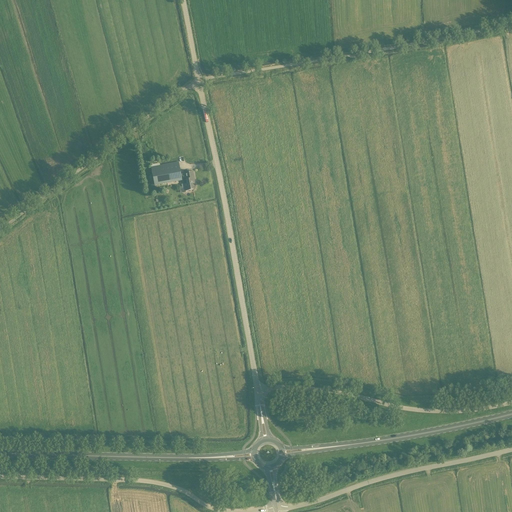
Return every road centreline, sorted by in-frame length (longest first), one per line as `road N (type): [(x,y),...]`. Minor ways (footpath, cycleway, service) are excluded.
road 1 (unclassified): [(198,79),(511,26)]
road 2 (unclassified): [(256,389),(198,79)]
road 3 (unclassified): [(256,389),(320,390),(432,411),(511,402)]
road 4 (unclassified): [(0,231),(198,79)]
road 5 (unclassified): [(279,505),(511,450)]
road 6 (unclassified): [(0,476),(144,481),(232,511)]
road 7 (primary): [(213,457),(0,453)]
road 8 (primary): [(324,447),(511,415)]
